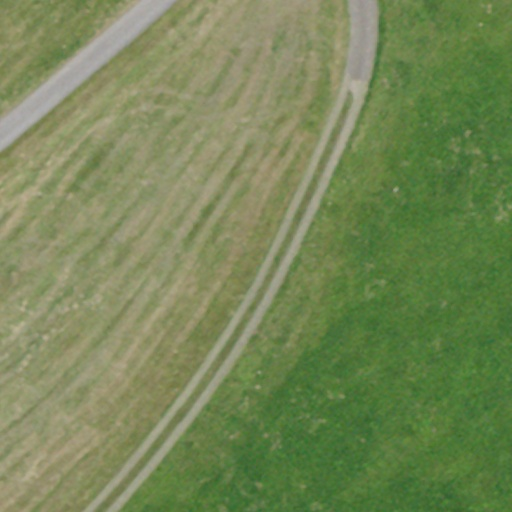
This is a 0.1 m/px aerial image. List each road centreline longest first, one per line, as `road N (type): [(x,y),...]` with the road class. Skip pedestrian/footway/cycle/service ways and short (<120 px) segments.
road 1 (track): [(95,511),(210,401),(365,46),(353,0)]
road 2 (unclassified): [(148,0),(0,131)]
